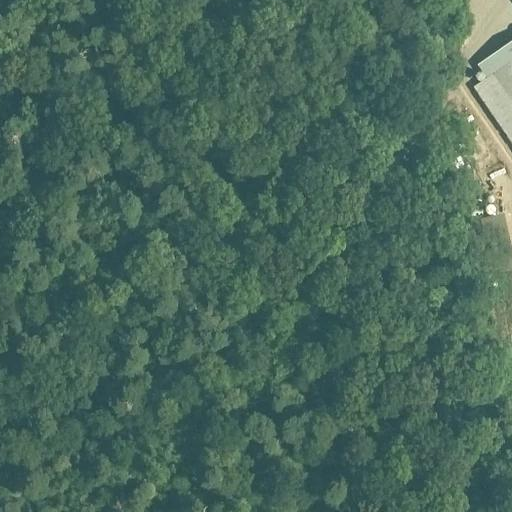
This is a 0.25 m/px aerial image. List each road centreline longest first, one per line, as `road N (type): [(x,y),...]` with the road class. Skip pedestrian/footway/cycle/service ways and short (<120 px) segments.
road 1 (track): [(0,82),(120,103),(223,172),(298,196),(358,183),(405,160)]
road 2 (track): [(474,0),(476,32),(465,63),(405,160)]
